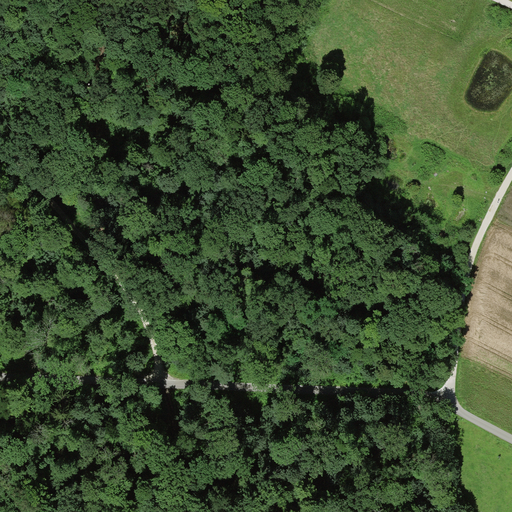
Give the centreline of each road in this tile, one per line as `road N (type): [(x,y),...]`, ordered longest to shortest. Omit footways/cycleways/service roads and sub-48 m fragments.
road 1 (unclassified): [(511,439),(447,403),(407,392),(0,377)]
road 2 (track): [(162,382),(145,316),(0,142)]
road 3 (track): [(447,403),(467,259),(511,173)]
road 4 (track): [(162,382),(199,511)]
